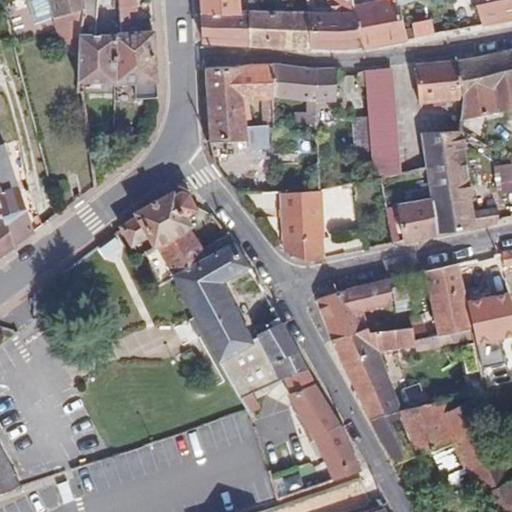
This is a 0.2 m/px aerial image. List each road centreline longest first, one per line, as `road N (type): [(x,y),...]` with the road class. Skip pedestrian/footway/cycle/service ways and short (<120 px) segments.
road 1 (residential): [(511,31),(389,56),(178,51)]
road 2 (residential): [(283,284),(407,511)]
road 3 (residential): [(283,284),(511,234)]
road 4 (secondary): [(0,287),(158,171),(171,147)]
road 5 (residential): [(171,147),(283,284)]
